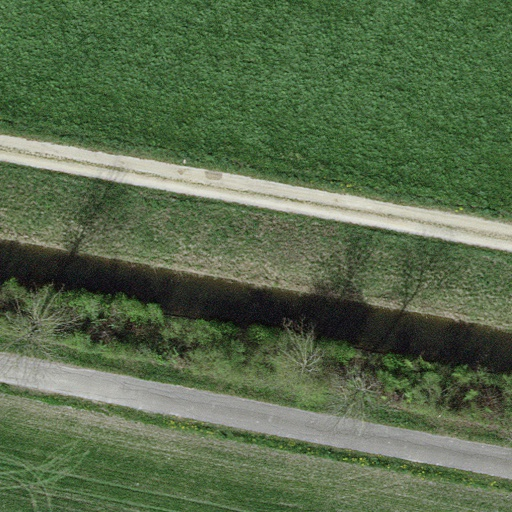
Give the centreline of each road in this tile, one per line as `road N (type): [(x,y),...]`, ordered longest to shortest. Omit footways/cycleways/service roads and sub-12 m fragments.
road 1 (track): [(0,156),(511,246)]
road 2 (track): [(0,384),(511,469)]
